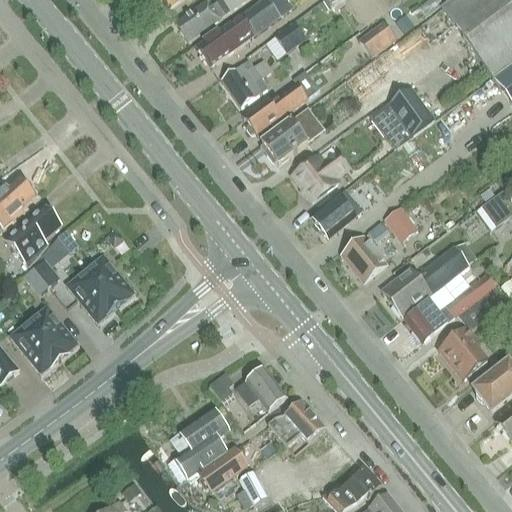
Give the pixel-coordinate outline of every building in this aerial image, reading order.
[(155,0),(166,14),(185,0),(155,0)] [(221,22),(252,0),(220,0),(222,2),(211,9),(208,4),(175,27),(188,45),(221,23),(221,22)] [(223,31),(196,51),(210,71),(253,40),(254,41),(281,22),(298,9),(291,0),(270,0),(240,21),(240,20),(224,32),(223,31)] [(493,82),(511,67),(511,0),(459,0),(442,13),(493,82)] [(396,44),(383,26),(360,43),(373,61),(396,44)] [(287,57),(306,43),(295,27),(275,41),(287,57)] [(246,61),(249,65),(250,66),(258,61),(260,64),(272,55),(267,47),(246,61)] [(389,72),(380,59),(351,80),(360,93),(389,72)] [(250,66),(249,65),(222,84),(241,112),(268,93),(261,82),(271,75),(264,65),(254,72),(250,66)] [(511,70),(494,84),(511,106),(511,70)] [(267,103),(243,121),(249,129),(246,133),(251,139),(255,138),(257,140),(282,122),(319,95),(305,75),(293,84),(297,88),(278,102),(279,104),(272,110),(267,103)] [(389,108),(387,107),(369,121),(394,153),(412,140),(412,141),(434,124),(411,92),(389,108)] [(291,125),(262,146),(269,157),(267,159),(274,168),(276,166),(279,169),(308,148),(300,137),(317,124),(308,113),(291,125)] [(390,149),(377,157),(391,176),(403,167),(390,149)] [(333,181),(346,171),(339,160),(325,170),(318,161),(308,168),(293,179),(313,206),(328,195),(327,195),(337,187),(333,181)] [(6,189),(0,194),(0,213),(1,213),(12,227),(25,216),(22,213),(35,202),(32,198),(33,195),(30,191),(27,192),(19,183),(9,192),(6,189)] [(371,232),(390,216),(378,202),(379,202),(370,191),(352,206),(348,201),(340,208),(335,202),(311,222),(328,243),(353,223),(350,220),(356,214),(371,232)] [(511,197),(507,191),(476,215),(491,236),(511,220),(511,197)] [(44,210),(5,245),(29,271),(48,249),(44,244),(61,229),(44,210)] [(400,245),(416,232),(399,210),(383,223),(400,245)] [(68,235),(60,243),(71,256),(79,249),(68,235)] [(365,288),(387,270),(363,241),(341,259),(365,288)] [(431,299),(469,270),(454,251),(416,281),(410,273),(382,295),(403,322),(431,300),(431,299)] [(104,260),(86,275),(117,314),(136,299),(135,298),(104,260)] [(59,283),(42,263),(35,270),(52,289),(59,283)] [(52,289),(35,270),(28,276),(45,296),(52,289)] [(86,275),(67,290),(98,330),(117,314),(86,275)] [(422,347),(495,291),(487,280),(438,317),(429,306),(405,324),(422,347)] [(508,305),(497,292),(488,299),(459,322),(467,332),(438,354),(462,384),(487,365),(472,346),(476,343),(471,335),(499,313),(508,305)] [(48,311),(29,326),(60,365),(80,350),(48,311)] [(29,326),(10,341),(42,381),(60,365),(29,326)] [(19,374),(0,350),(0,386),(2,388),(19,374)] [(492,415),(511,400),(511,368),(510,366),(475,393),(477,396),(476,399),(481,406),(485,406),(492,415)] [(269,416),(287,402),(264,372),(246,386),(236,394),(249,412),(259,404),(269,416)] [(233,388),(225,378),(210,390),(222,406),(233,398),(228,392),(233,388)] [(325,431),(303,407),(299,407),(285,420),(275,423),(268,429),(288,450),(297,442),(294,438),(298,434),(308,446),(325,431)] [(511,444),(511,413),(496,426),(511,445),(511,444)] [(218,442),(229,435),(213,414),(179,438),(190,454),(174,464),(186,484),(202,473),(203,473),(227,457),(218,442)] [(347,462),(325,438),(290,469),(312,493),(335,493),(343,487),(332,475),(347,462)] [(212,499),(249,472),(235,452),(198,480),(212,499)] [(381,491),(363,474),(339,497),(322,500),(333,511),(353,511),(358,509),(366,501),(368,503),(381,491)] [(253,478),(241,484),(255,510),(267,504),(253,478)] [(397,511),(386,498),(369,511),(397,511)]
